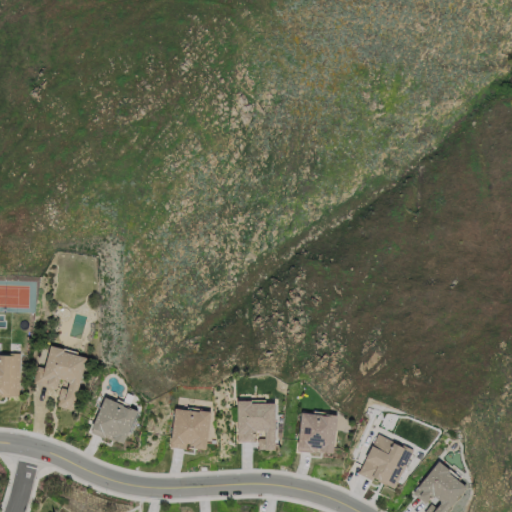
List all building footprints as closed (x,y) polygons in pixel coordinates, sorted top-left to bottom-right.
[(88,355),(76,401),(75,401),(73,409),(57,405),(59,397),(58,397),(61,385),(63,386),(65,378),(61,377),(59,385),(57,384),(56,387),(33,381),(38,365),(46,367),(52,343),(65,346),(65,349),(88,355)] [(0,352),(12,353),(12,351),(21,351),(19,395),(0,394),(0,352)] [(140,408),(125,443),(105,436),(104,437),(91,431),(107,394),(140,408)] [(255,440),(238,440),(238,396),(256,397),(256,399),(279,399),(279,448),(259,448),(259,437),(267,437),(267,431),(264,428),(257,428),(257,437),(255,437),(255,440)] [(209,447),(197,445),(196,443),(188,442),(187,448),(170,445),(176,405),(200,408),(201,406),(215,408),(209,447)] [(298,449),(303,410),(328,412),(328,411),(340,413),(336,452),(314,449),(314,451),(298,449)] [(396,486),(375,475),(373,480),(359,473),(380,432),(408,446),(408,445),(415,448),(396,486)] [(416,491),(441,459),(453,468),(451,470),(471,485),(449,511),(425,511),(433,502),(439,507),(444,501),(433,492),(427,499),(416,491)]
